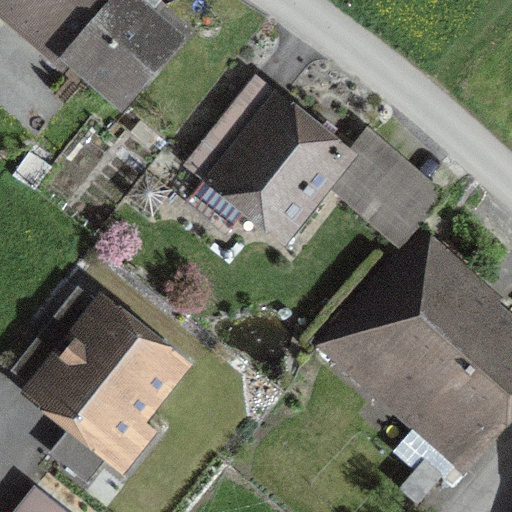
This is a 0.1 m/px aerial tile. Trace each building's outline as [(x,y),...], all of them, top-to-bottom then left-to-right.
[(0,0),(118,105),(182,33),(145,0),(0,0)] [(0,37),(0,90),(2,92),(28,61),(0,37)] [(348,165),(239,75),(143,191),(253,280),(348,165)] [(437,468),(511,371),(511,345),(381,244),(293,357),(437,468)] [(246,389),(107,289),(19,410),(158,510),(246,389)]
